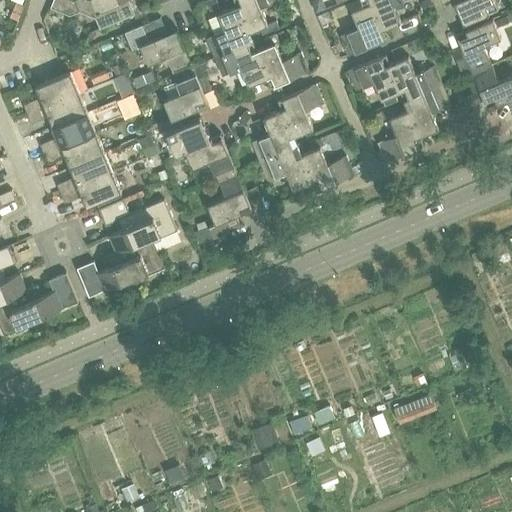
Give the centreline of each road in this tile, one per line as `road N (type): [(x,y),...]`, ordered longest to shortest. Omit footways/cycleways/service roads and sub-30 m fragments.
road 1 (tertiary): [(0,403),(511,184)]
road 2 (residential): [(70,264),(0,87)]
road 3 (residential): [(503,120),(377,173)]
road 4 (residential): [(330,66),(452,17)]
road 5 (residential): [(217,114),(330,66)]
road 6 (residential): [(377,173),(265,221)]
